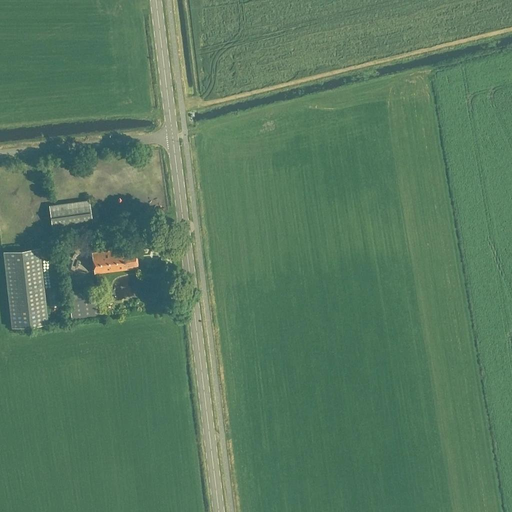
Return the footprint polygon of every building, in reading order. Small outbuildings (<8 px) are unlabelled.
[(17,196),(3,199),(9,220),(23,216),(17,196)] [(89,199),(49,205),(53,229),(92,223),(89,199)] [(49,328),(48,323),(40,247),(4,251),(12,327),(40,324),(41,329),(49,328)] [(94,273),(137,267),(135,247),(92,253),(94,273)] [(98,286),(68,290),(72,320),(102,316),(98,286)] [(101,302),(112,302),(111,291),(101,292),(101,302)]
